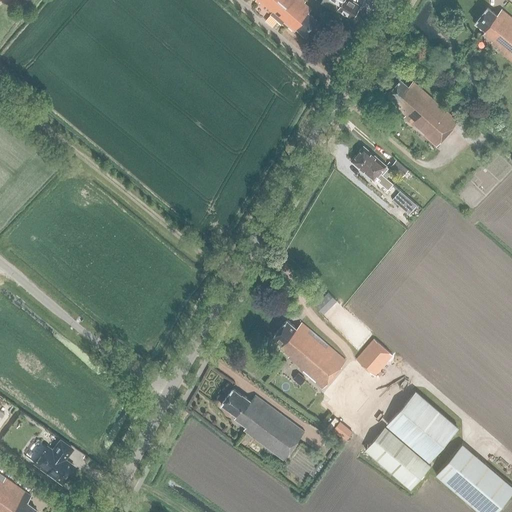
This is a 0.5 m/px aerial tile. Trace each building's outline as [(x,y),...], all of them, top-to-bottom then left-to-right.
[(297,30),(306,38),(319,23),(308,14),(311,11),(304,4),(305,3),(301,0),(253,0),(282,25),(284,23),(295,33),(297,30)] [(330,0),(341,6),(338,11),(352,20),(360,8),(347,0),(330,0)] [(487,8),(474,23),(484,31),(482,34),(492,42),(491,43),(497,49),(496,50),(511,62),(511,18),(501,10),(496,16),(487,8)] [(458,123),(413,82),(408,88),(400,81),(387,95),(397,104),(395,106),(405,116),(403,118),(436,148),(458,123)] [(392,183),(380,173),(385,166),(364,148),(353,163),(373,180),(376,177),(388,187),(392,183)] [(395,158),(389,165),(401,176),(407,169),(395,158)] [(417,205),(400,191),(392,199),(409,214),(417,205)] [(315,301),(323,291),(318,287),(310,297),(315,301)] [(328,292),(315,305),(323,314),(337,300),(328,292)] [(301,324),(296,330),(287,322),(272,339),(282,347),(279,349),(288,357),(287,359),(298,369),(298,371),(320,391),(345,363),(301,324)] [(374,339),(356,359),(374,376),(392,355),(374,339)] [(304,432),(255,396),(250,402),(241,396),(240,397),(231,390),(220,405),(236,417),(233,420),(245,428),(242,432),(283,461),(304,432)] [(429,461),(458,428),(459,427),(416,390),(415,391),(386,425),(429,461)] [(332,429),(336,433),(344,424),(340,420),(332,429)] [(428,463),(385,426),(365,450),(410,488),(430,465),(431,465),(428,463)] [(51,452),(50,451),(46,448),(34,464),(61,484),(73,468),(65,462),(64,462),(63,461),(62,459),(63,458),(65,459),(71,450),(59,441),(51,452)] [(511,485),(462,444),(436,474),(480,511),(494,511),(511,491),(511,485)] [(35,511),(36,511),(25,504),(30,497),(0,476),(0,511),(35,511)]
